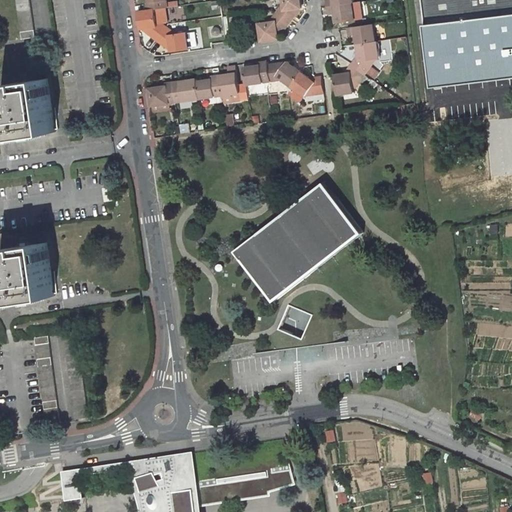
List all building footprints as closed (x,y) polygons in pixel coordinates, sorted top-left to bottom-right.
[(35,38),(29,0),(15,0),(21,40),(35,38)] [(150,0),(151,2),(148,2),(149,9),(156,8),(167,6),(169,6),(168,0),(150,0)] [(274,18),(274,21),(260,23),(263,40),(280,38),(279,31),(285,30),(297,15),(296,9),(303,8),(302,0),(284,0),(286,6),(282,7),(274,18)] [(354,22),(352,5),(354,5),(352,0),(327,0),(329,17),(336,17),(337,25),(354,22)] [(511,0),(424,0),(428,27),(431,27),(440,26),(511,17),(511,0)] [(167,6),(156,8),(149,9),(139,10),(141,26),(148,26),(148,31),(158,38),(168,25),(163,22),(169,21),(167,6)] [(173,50),(191,48),(189,31),(173,33),(173,30),(168,25),(158,38),(167,45),(172,44),(173,50)] [(373,26),(348,29),(349,37),(356,36),(357,45),(376,42),(373,26)] [(376,42),(357,45),(359,59),(355,60),(351,65),(364,75),(371,66),(370,60),(380,59),(377,42),(376,42)] [(247,85),(269,82),(267,65),(267,62),(259,63),(259,65),(244,67),(247,85)] [(282,69),(277,64),(267,65),(269,82),(275,81),(277,79),(289,88),(300,73),(286,63),(282,69)] [(338,96),(355,93),(354,85),(357,84),(364,75),(351,65),(347,71),(347,74),(335,75),(338,96)] [(240,91),(236,66),(229,67),(229,73),(219,75),(222,94),(223,98),(232,97),(232,92),(240,91)] [(312,82),(300,73),(289,88),(303,99),(307,94),(311,97),(322,95),(320,78),(315,78),(312,82)] [(200,98),(222,94),(219,75),(212,76),(212,78),(198,80),(200,96),(200,98)] [(183,98),(200,96),(198,80),(198,78),(173,81),(176,101),(183,100),(183,98)] [(53,131),(46,79),(0,85),(0,90),(7,138),(53,131)] [(169,102),(176,101),(173,81),(166,82),(166,85),(149,87),(152,104),(169,102)] [(153,112),(170,110),(169,102),(152,104),(153,112)] [(298,286),(369,233),(330,182),(239,251),(278,302),(298,286)] [(113,203),(111,189),(102,190),(105,204),(113,203)] [(47,243),(0,249),(0,261),(6,303),(55,296),(47,243)] [(63,334),(74,420),(88,418),(76,332),(63,334)] [(33,338),(45,424),(60,422),(48,336),(33,338)] [(201,511),(201,509),(271,499),(270,494),(297,487),(287,454),(198,479),(193,453),(61,472),(65,503),(85,500),(82,478),(128,471),(140,511),(201,511)]
